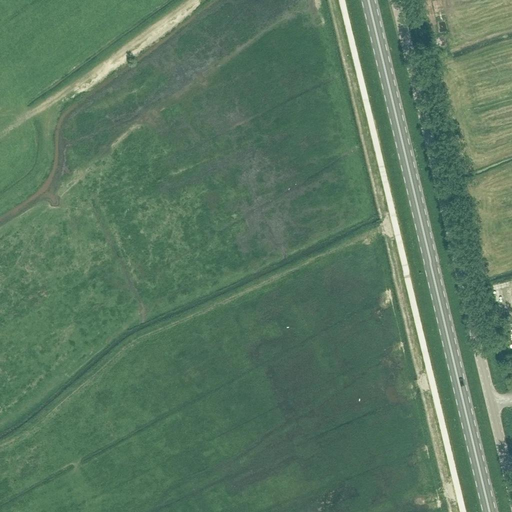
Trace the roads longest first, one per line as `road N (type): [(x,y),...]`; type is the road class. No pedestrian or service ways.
road 1 (primary): [(489,511),(367,0)]
road 2 (unclassified): [(511,493),(394,0)]
